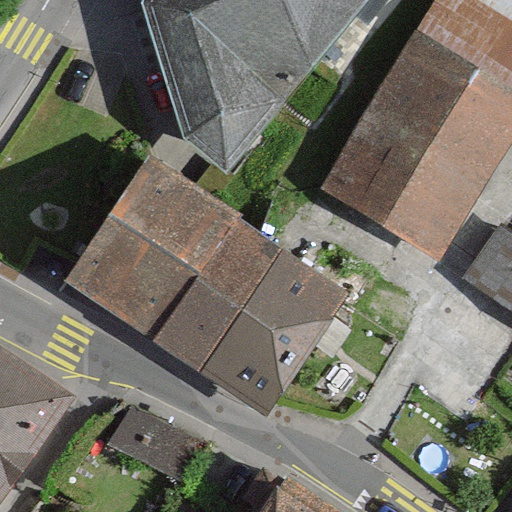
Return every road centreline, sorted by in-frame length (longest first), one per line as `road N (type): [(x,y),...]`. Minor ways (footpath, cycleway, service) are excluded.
road 1 (residential): [(398,511),(344,472),(112,370),(0,296)]
road 2 (unknown): [(321,462),(352,395),(511,196)]
